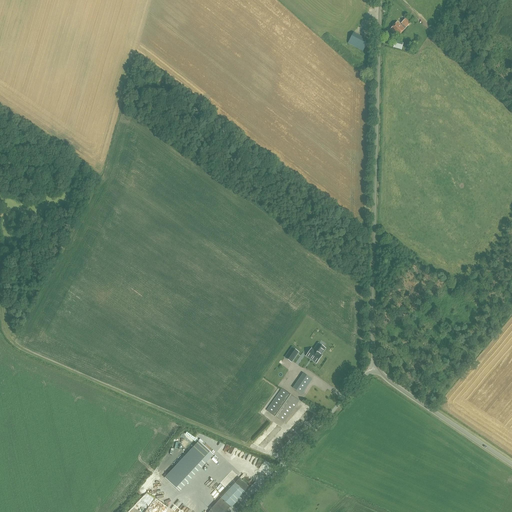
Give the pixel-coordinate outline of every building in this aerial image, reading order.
[(397,22),(391,29),(398,36),(405,29),(406,27),(406,28),(410,24),(405,19),(401,23),(403,25),(401,26),(397,22)] [(364,51),(369,41),(354,33),(349,43),(364,51)] [(322,355),(321,355),(326,348),(318,343),(313,349),(312,348),(306,356),(316,364),(322,355)] [(291,362),(296,355),(298,352),(292,348),(290,351),(285,357),(291,362)] [(287,364),(276,386),(280,389),(292,367),(287,364)] [(302,394),(312,379),(303,373),(293,388),(302,394)] [(284,423),(300,401),(282,389),(266,411),(284,423)] [(313,389),(309,394),(327,406),(331,401),(327,399),(329,395),(319,389),(317,392),(313,389)] [(192,449),(208,463),(215,456),(199,441),(192,449)] [(194,488),(199,482),(194,478),(189,484),(194,488)] [(246,493),(245,492),(250,487),(240,478),(235,483),(234,482),(230,487),(228,485),(227,487),(228,488),(220,497),(221,498),(208,511),(225,511),(231,507),(232,508),(246,493)] [(187,498),(191,493),(187,488),(182,493),(187,498)]
